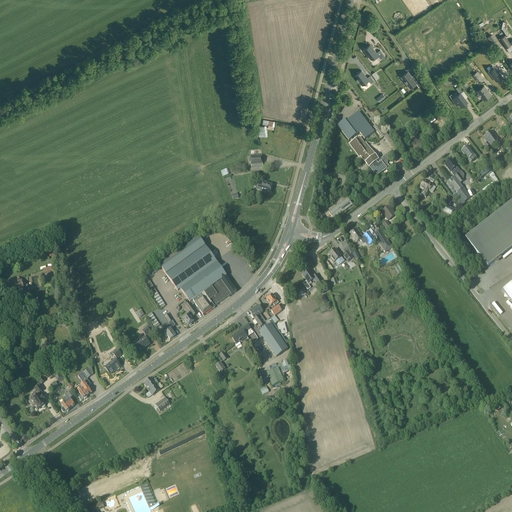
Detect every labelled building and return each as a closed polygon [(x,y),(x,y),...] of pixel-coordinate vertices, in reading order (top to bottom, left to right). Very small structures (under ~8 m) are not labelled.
[(506,37),(509,35),(504,28),(506,22),(502,21),(500,28),(506,37)] [(499,39),(505,48),(510,46),(504,36),(499,39)] [(370,45),(364,50),(371,59),(373,61),(379,56),(381,59),(385,56),(380,50),(376,53),(370,45)] [(502,76),(495,67),(488,72),(496,81),(502,76)] [(362,71),(355,76),(357,79),(356,80),(359,83),(360,82),(362,85),(368,80),(371,84),(374,81),(370,76),(367,78),(362,71)] [(412,77),(408,72),(401,77),(410,88),(416,83),(419,86),(422,84),(415,74),(412,77)] [(483,100),(491,94),(485,86),(477,92),(478,93),(477,94),(479,98),(481,96),(483,100)] [(460,93),(454,97),(459,104),(461,107),(468,102),(460,93)] [(344,121),(337,126),(348,141),(359,133),(364,140),(374,133),(358,113),(348,120),(345,123),(344,121)] [(266,125),(258,126),(259,137),(267,136),(266,125)] [(492,132),(487,135),(494,144),(499,141),(492,132)] [(487,135),(483,138),(486,142),(486,143),(484,145),(485,146),(487,149),(494,144),(487,135)] [(361,138),(352,145),(361,157),(364,162),(370,169),(376,177),(386,169),(387,170),(390,168),(385,162),(391,158),(388,154),(378,161),(370,150),(361,138)] [(468,147),(461,152),(470,163),(474,161),(476,159),(468,147)] [(251,169),(263,168),(261,155),(250,155),(251,169)] [(451,160),(444,165),(450,173),(454,177),(447,183),(449,186),(448,187),(451,190),(454,188),(457,193),(455,194),(457,198),(459,196),(464,203),(470,198),(465,192),(463,189),(460,184),(463,182),(458,174),(460,173),(456,168),(457,168),(451,160)] [(485,176),(487,175),(484,170),(477,175),(480,180),(485,176)] [(423,180),(419,188),(423,190),(421,195),(426,198),(428,194),(432,185),(423,180)] [(270,193),(271,185),(263,183),(262,184),(258,183),(256,190),(266,193),(266,192),(270,193)] [(334,220),(352,206),(347,200),(329,214),(334,220)] [(511,200),(465,238),(487,267),(511,247),(511,200)] [(387,221),(395,216),(389,207),(381,212),(387,221)] [(386,231),(390,227),(387,221),(382,225),(386,231)] [(213,234),(213,235),(218,231),(215,226),(210,230),(209,231),(205,232),(202,234),(206,239),(208,237),(211,236),(213,234)] [(357,228),(348,234),(351,238),(352,237),(355,241),(354,242),(355,244),(360,240),(361,242),(360,242),(363,246),(366,243),(367,242),(369,245),(374,241),(369,234),(368,232),(363,235),(363,236),(362,237),(359,233),(360,233),(357,228)] [(387,241),(384,235),(380,229),(373,234),(381,245),(380,245),(384,253),(392,248),(387,240),(387,241)] [(158,265),(159,267),(177,292),(181,289),(190,303),(193,301),(203,315),(215,307),(214,307),(231,295),(236,291),(199,239),(197,237),(158,265)] [(47,249),(49,257),(55,256),(53,247),(47,249)] [(344,262),(342,260),(335,250),(328,255),(331,258),(330,259),(333,263),(335,262),(339,266),(344,262)] [(359,258),(356,251),(351,253),(354,260),(359,258)] [(348,263),(353,258),(348,252),(342,256),(348,263)] [(148,270),(151,275),(159,269),(155,265),(148,270)] [(44,274),(47,273),(52,272),(54,280),(58,278),(55,267),(44,270),(43,270),(44,274)] [(308,271),(302,275),(308,284),(314,280),(317,284),(321,282),(316,275),(312,278),(308,271)] [(165,306),(146,276),(141,279),(160,310),(165,306)] [(24,295),(20,280),(19,277),(2,282),(7,299),(24,295)] [(338,285),(337,282),(336,278),(330,280),(332,287),(338,285)] [(511,282),(501,291),(504,295),(508,295),(508,300),(511,304),(511,282)] [(287,295),(292,292),(287,286),(283,289),(287,295)] [(300,298),(306,295),(303,289),(297,291),(300,298)] [(274,307),(278,304),(277,302),(272,295),(266,300),(270,306),(273,305),(274,307)] [(183,319),(182,321),(183,323),(185,322),(188,326),(190,327),(191,325),(191,324),(194,322),(191,317),(193,315),(193,316),(196,314),(190,305),(189,305),(185,300),(183,302),(190,311),(188,313),(189,314),(182,319),(183,319)] [(274,317),(281,311),(277,306),(271,311),(274,317)] [(265,324),(259,315),(262,313),(258,307),(249,313),(251,316),(249,317),(252,320),(253,319),(254,319),(260,328),(265,324)] [(159,326),(151,313),(146,317),(155,329),(159,326)] [(174,326),(171,322),(172,321),(168,314),(164,316),(168,322),(161,328),(164,333),(164,334),(165,337),(167,336),(169,340),(175,336),(170,329),(174,326)] [(89,324),(86,316),(80,318),(83,326),(89,324)] [(270,324),(258,333),(275,358),(287,350),(270,324)] [(281,335),(287,333),(284,324),(277,326),(278,330),(280,330),(281,335)] [(231,338),(236,345),(247,337),(244,334),(250,330),(247,326),(239,332),(239,333),(231,338)] [(151,333),(147,328),(142,332),(146,337),(151,333)] [(139,353),(149,345),(144,338),(134,346),(139,353)] [(112,354),(116,360),(121,356),(117,350),(112,354)] [(223,362),(228,359),(223,353),(219,356),(223,362)] [(109,375),(120,367),(115,360),(104,368),(109,375)] [(214,366),(219,373),(224,369),(219,362),(214,366)] [(268,371),(279,367),(277,362),(266,367),(268,371)] [(82,388),(77,391),(81,396),(79,398),(81,401),(83,399),(91,393),(87,387),(84,383),(88,381),(86,380),(93,375),(91,367),(82,374),(82,373),(77,377),(83,384),(80,386),(82,388)] [(278,369),(266,374),(272,387),(283,382),(278,369)] [(160,390),(163,388),(160,383),(157,385),(152,378),(144,384),(152,396),(160,390)] [(40,399),(37,394),(41,391),(38,386),(34,389),(36,392),(31,396),(33,399),(29,403),(32,407),(34,405),(37,410),(41,408),(42,408),(43,409),(44,408),(45,408),(45,407),(45,406),(45,405),(43,402),(44,401),(41,398),(40,399)] [(268,393),(267,390),(266,387),(259,390),(261,396),(268,393)] [(63,408),(61,410),(63,413),(66,412),(67,412),(69,411),(69,410),(74,406),(69,400),(72,398),(68,392),(64,395),(65,397),(62,400),(64,403),(61,405),(63,408)] [(166,398),(157,403),(156,405),(156,406),(154,407),(157,410),(159,409),(161,412),(171,405),(166,398)] [(108,499),(111,505),(117,502),(114,496),(108,499)] [(96,511),(104,508),(101,502),(88,508),(89,511),(96,511)]
